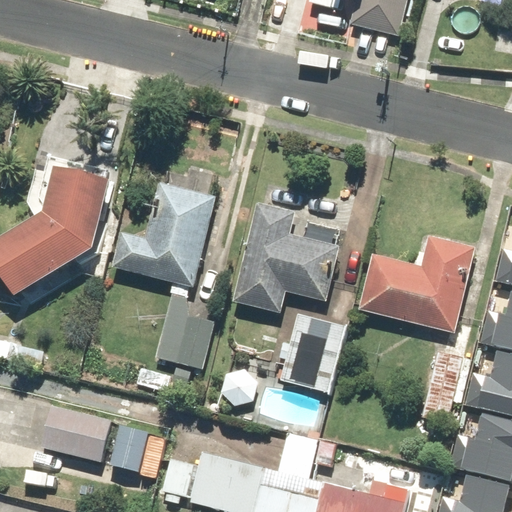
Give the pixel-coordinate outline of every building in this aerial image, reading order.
[(363,0),(357,26),(404,37),(413,0),(363,0)] [(0,242),(0,256),(23,295),(101,248),(118,180),(62,166),(51,211),(0,242)] [(126,232),(118,267),(199,287),(221,197),(164,183),(150,238),(126,232)] [(300,212),(263,203),(239,302),(285,313),(290,291),(330,301),(344,246),(295,233),(300,212)] [(378,255),(364,309),(460,333),(480,248),(433,236),(426,266),(378,255)] [(176,293),(160,358),(207,369),(218,322),(193,316),(189,296),(176,293)] [(511,316),(498,313),(491,340),(511,345),(511,316)] [(349,326),(303,314),(286,380),(333,392),(349,326)] [(474,359),(442,351),(426,416),(451,422),(456,401),(463,403),(474,359)] [(498,379),(481,375),(475,403),(511,411),(511,356),(504,355),(498,379)] [(56,406),(46,447),(105,462),(116,421),(56,406)] [(482,438),(466,434),(459,461),(509,473),(511,459),(511,418),(488,413),(482,438)] [(153,433),(125,426),(115,465),(144,472),(153,433)] [(283,471),(207,452),(204,466),(175,459),(167,491),(196,498),(195,503),(232,511),(407,511),(413,489),(377,480),(374,492),(313,478),(323,440),(292,433),(283,471)] [(340,445),(324,441),(319,463),(334,467),(340,445)] [(465,497),(448,493),(443,511),(496,511),(504,481),(471,473),(465,497)]
